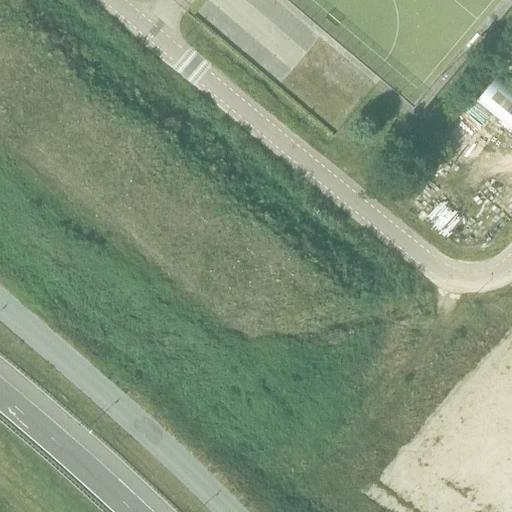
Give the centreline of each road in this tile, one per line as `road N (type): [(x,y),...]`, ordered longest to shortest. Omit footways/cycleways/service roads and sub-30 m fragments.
road 1 (unclassified): [(511,263),(475,279),(432,265),(112,0)]
road 2 (unclassified): [(0,303),(228,511)]
road 3 (motorway): [(133,511),(0,394)]
